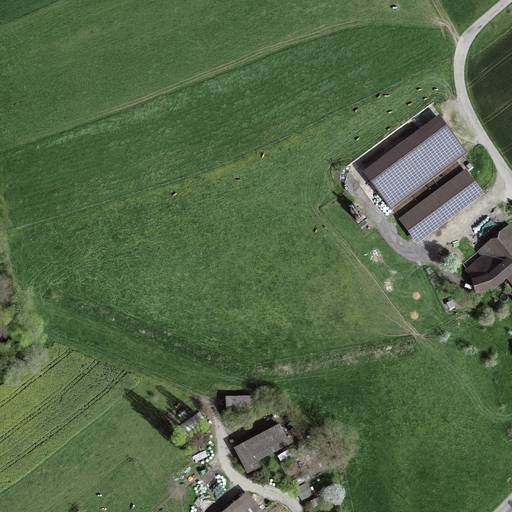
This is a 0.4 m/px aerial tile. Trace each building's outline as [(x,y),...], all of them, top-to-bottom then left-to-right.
[(391,207),(464,153),(437,117),(365,171),(391,207)] [(417,241),(481,193),(466,173),(402,221),(417,241)] [(511,234),(506,227),(481,247),(485,253),(464,268),(475,284),(504,262),(511,272),(511,234)] [(225,407),(251,406),(251,395),(225,396),(225,407)] [(248,472),(259,466),(256,460),(289,442),(279,424),(235,449),(248,472)] [(306,499),(318,493),(312,482),(301,488),(306,499)] [(253,511),(258,508),(247,494),(225,511),(253,511)]
